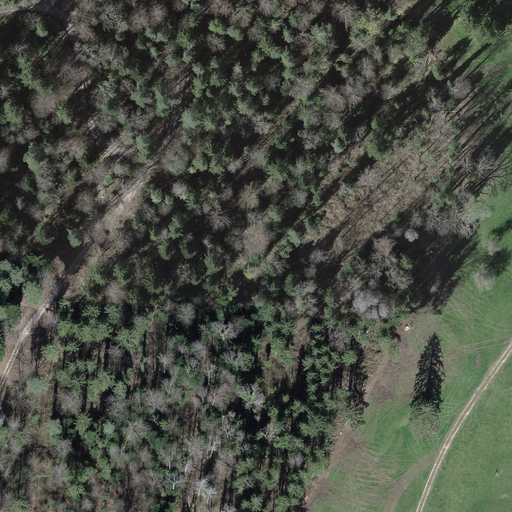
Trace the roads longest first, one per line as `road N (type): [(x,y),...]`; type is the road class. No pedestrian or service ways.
road 1 (unclassified): [(205,0),(185,57),(173,135),(150,157),(109,147),(92,127),(66,18),(44,8),(0,9)]
road 2 (track): [(0,400),(42,308),(150,157)]
road 3 (track): [(511,347),(439,456),(419,511)]
